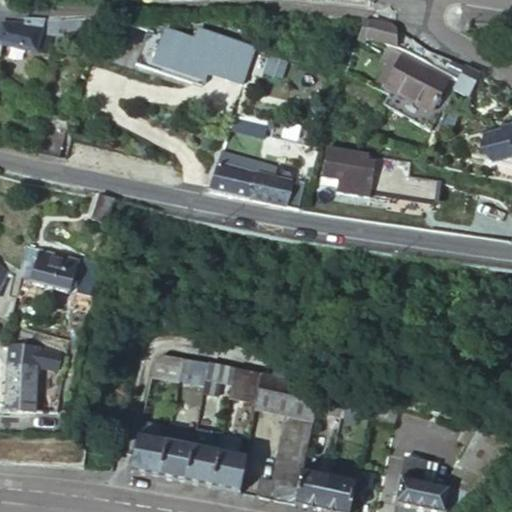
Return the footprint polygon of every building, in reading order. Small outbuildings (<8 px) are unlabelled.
[(0,45),(37,52),(46,54),(50,34),(77,40),(79,19),(71,19),(58,19),(49,20),(43,19),(42,19),(24,20),(24,25),(0,25),(0,45)] [(369,22),(363,20),(358,44),(369,47),(370,43),(365,42),(367,34),(369,22)] [(370,43),(383,47),(388,28),(384,25),(369,22),(367,34),(365,42),(370,43)] [(241,85),(253,49),(196,31),(192,41),(161,31),(160,35),(144,30),(133,66),(190,84),(191,79),(201,82),(204,73),(241,85)] [(446,84),(400,59),(388,80),(382,92),(428,118),(446,84)] [(475,70),(460,62),(450,92),(466,97),(469,86),(475,70)] [(267,122),(232,114),(229,125),(264,133),(267,122)] [(511,121),(502,125),(503,130),(490,134),(497,159),(510,155),(511,160),(511,121)] [(56,158),(59,158),(66,129),(44,124),(37,153),(41,155),(56,158)] [(503,130),(502,125),(482,131),(491,160),(511,167),(511,160),(510,155),(497,159),(490,134),(503,130)] [(242,136),(231,132),(227,146),(237,149),(242,136)] [(221,149),(207,192),(288,209),(300,172),(221,149)] [(320,181),(336,183),(339,168),(373,173),(374,164),(368,163),(369,155),(325,149),(320,181)] [(369,198),(373,173),(339,168),(336,183),(335,194),(369,198)] [(118,200),(103,196),(96,222),(112,225),(118,200)] [(503,210),(478,201),(472,217),(499,225),(503,210)] [(80,258),(28,246),(25,259),(21,278),(29,280),(28,284),(70,295),(80,258)] [(99,262),(86,259),(79,293),(91,296),(99,262)] [(11,345),(7,365),(6,369),(5,391),(4,412),(21,413),(33,414),(38,349),(11,345)] [(182,357),(162,353),(153,358),(151,368),(179,374),(182,357)] [(273,354),(269,376),(294,382),(304,384),(309,362),(273,354)] [(204,388),(205,378),(209,363),(182,357),(179,374),(194,377),(193,386),(204,388)] [(209,363),(205,378),(204,388),(201,399),(218,401),(222,383),(232,385),(235,369),(225,367),(209,363)] [(179,374),(151,368),(149,378),(177,384),(179,374)] [(229,398),(256,402),(259,382),(261,374),(235,369),(232,385),(229,398)] [(294,382),(269,376),(265,375),(261,374),(259,382),(256,402),(254,408),(284,415),(310,420),(311,411),(316,386),(311,385),(304,384),(294,382)] [(311,411),(338,416),(341,399),(331,396),(332,389),(316,386),(311,411)] [(366,417),(365,422),(394,428),(399,404),(379,400),(369,398),(368,405),(366,417)] [(338,416),(365,422),(366,417),(368,405),(341,399),(338,416)] [(270,484),(296,490),(300,471),(303,453),(310,420),(284,415),(270,484)] [(160,423),(141,419),(137,433),(158,438),(160,423)] [(168,425),(166,439),(180,442),(185,444),(187,430),(188,429),(168,425)] [(475,433),(465,427),(459,442),(466,445),(457,463),(487,478),(511,451),(511,449),(511,450),(475,433)] [(187,430),(185,444),(192,445),(195,430),(188,429),(187,430)] [(195,430),(192,445),(202,447),(211,449),(214,438),(221,439),(222,436),(195,430)] [(166,439),(158,438),(137,433),(137,437),(129,472),(130,472),(136,474),(158,478),(164,446),(166,439)] [(219,451),(221,439),(214,438),(211,449),(219,451)] [(180,442),(166,439),(164,446),(158,478),(162,479),(173,481),(184,484),(191,451),(192,445),(185,444),(180,442)] [(236,455),(238,442),(221,439),(219,451),(236,455)] [(236,455),(246,457),(249,442),(239,440),(238,442),(236,455)] [(202,487),(211,489),(214,475),(219,451),(211,449),(202,447),(192,445),(191,451),(184,484),(189,485),(202,487)] [(237,495),(239,495),(244,466),(246,457),(236,455),(219,451),(214,475),(211,489),(228,493),(237,495)] [(446,511),(451,490),(445,489),(432,487),(422,484),(426,463),(404,459),(395,505),(428,511),(446,511)] [(422,484),(432,487),(436,465),(426,463),(422,484)] [(483,482),(487,478),(457,463),(445,489),(451,490),(471,495),(483,482)] [(323,487),(325,476),(300,471),(296,490),(293,506),(304,508),(318,511),(323,487)] [(347,511),(349,504),(353,482),(325,476),(323,487),(318,511),(321,511),(347,511)] [(275,502),(293,506),(296,490),(270,484),(259,482),(256,499),(275,502)]
